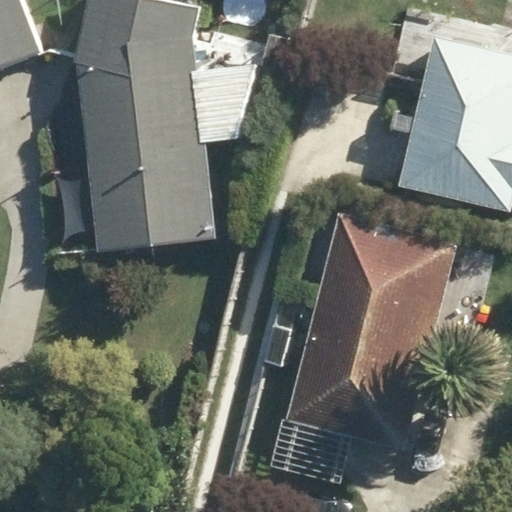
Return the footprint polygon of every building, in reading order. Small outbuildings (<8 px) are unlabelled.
[(0,0),(0,73),(55,51),(33,0),(0,0)] [(235,238),(209,35),(215,5),(187,0),(105,0),(94,57),(119,252),(235,238)] [(413,0),(342,0),(339,15),(422,35),(429,4),(413,0)] [(511,50),(452,37),(419,186),(511,206),(511,50)] [(470,245),(343,217),(296,426),(424,455),(470,245)]
